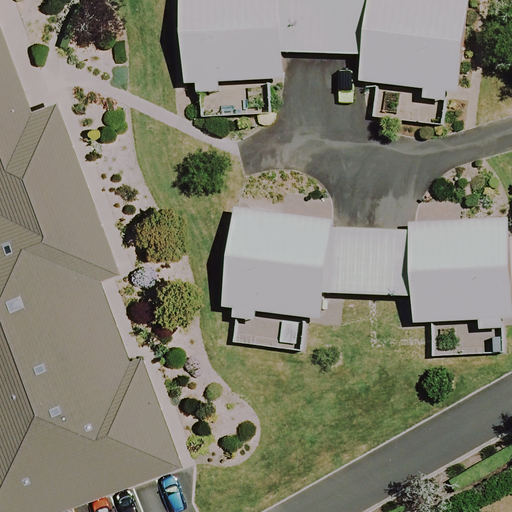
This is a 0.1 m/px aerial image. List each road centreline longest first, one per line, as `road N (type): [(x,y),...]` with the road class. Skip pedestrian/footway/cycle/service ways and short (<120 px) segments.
road 1 (residential): [(511,134),(444,157),(284,154)]
road 2 (residential): [(511,409),(324,511)]
